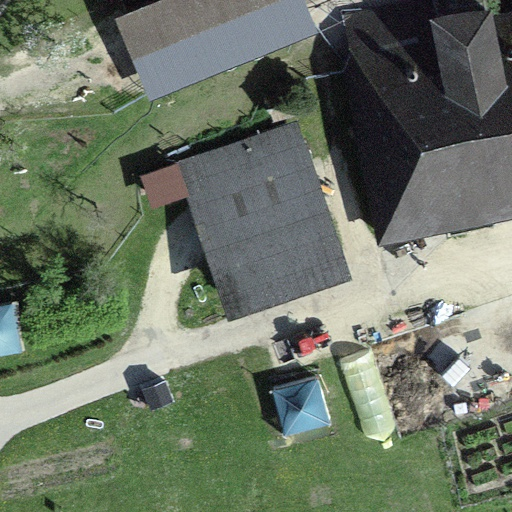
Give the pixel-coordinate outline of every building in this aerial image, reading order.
[(268,0),(149,0),(116,14),(128,43),(133,55),(144,51),(268,0)] [(268,0),(144,51),(149,67),(314,0),(268,0)] [(366,186),(375,229),(398,224),(400,234),(405,233),(398,203),(511,179),(511,34),(493,38),(487,7),(485,7),(460,13),(437,18),(433,0),(428,0),(356,15),(361,40),(378,118),(356,122),(369,184),(389,180),(389,182),(366,186)] [(299,83),(270,91),(277,116),(306,108),(299,83)] [(290,138),(194,170),(209,216),(237,297),(285,280),(333,262),(305,183),(290,138)] [(15,303),(0,306),(0,355),(24,351),(15,303)] [(319,376),(272,389),(285,436),(331,424),(319,376)]
